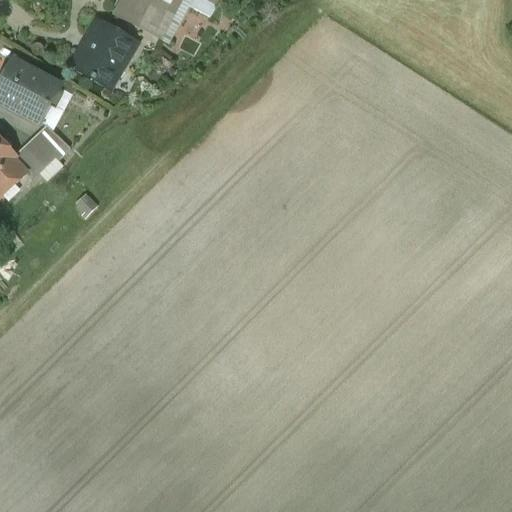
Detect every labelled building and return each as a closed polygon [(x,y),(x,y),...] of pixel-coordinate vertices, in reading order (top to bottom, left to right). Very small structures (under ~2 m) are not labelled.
[(124,0),(115,17),(134,27),(147,0),(124,0)] [(147,0),(134,27),(137,29),(149,6),(172,17),(181,0),(147,0)] [(209,20),(215,9),(196,0),(192,0),(188,9),(209,20)] [(219,0),(197,0),(215,9),(219,0)] [(172,17),(149,6),(137,29),(160,41),(172,17)] [(70,68),(69,70),(109,94),(137,46),(97,23),(96,24),(98,25),(89,40),(88,39),(77,56),(79,57),(72,69),(70,68)] [(12,65),(0,88),(0,106),(40,128),(41,127),(60,92),(60,91),(58,90),(12,65)] [(62,83),(58,90),(60,91),(60,92),(69,97),(72,98),(76,91),(62,83)] [(49,133),(69,97),(60,92),(41,127),(45,130),(46,130),(49,133)] [(49,133),(46,130),(45,130),(24,150),(43,172),(55,161),(58,164),(69,152),(49,133)] [(0,145),(0,201),(26,177),(14,163),(15,162),(13,160),(0,145)] [(24,150),(13,160),(15,162),(14,163),(26,177),(31,183),(43,172),(24,150)]
